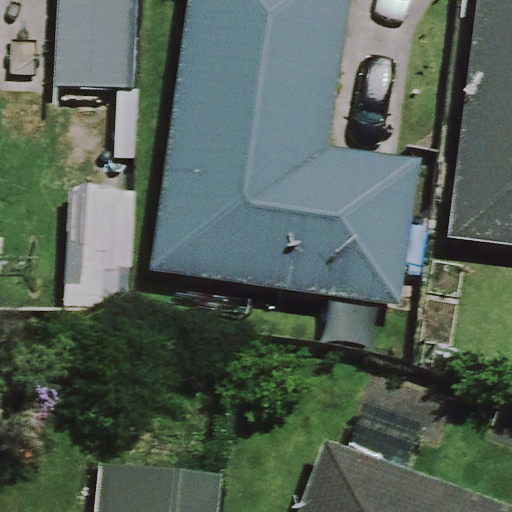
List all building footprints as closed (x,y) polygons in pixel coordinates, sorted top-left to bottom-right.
[(125,104),(129,0),(2,0),(0,61),(0,99),(36,101),(125,104)] [(339,0),(179,0),(147,289),(389,316),(405,178),(320,169),(339,0)] [(511,0),(478,0),(453,260),(511,265),(511,0)] [(121,205),(60,199),(53,274),(114,280),(121,205)] [(492,511),(324,461),(307,511),(492,511)] [(213,511),(216,487),(90,476),(87,511),(213,511)]
